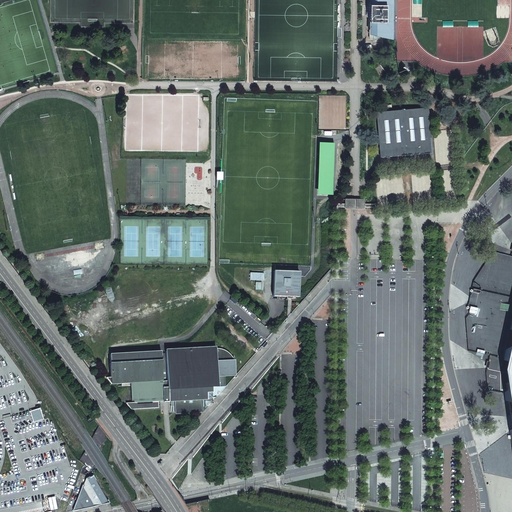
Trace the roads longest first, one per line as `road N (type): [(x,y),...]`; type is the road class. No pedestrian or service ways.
road 1 (secondary): [(177,511),(0,274)]
road 2 (unclassified): [(468,435),(445,344),(445,287),(469,221),(511,172)]
road 3 (residential): [(242,483),(112,511)]
road 4 (residential): [(350,461),(468,435)]
